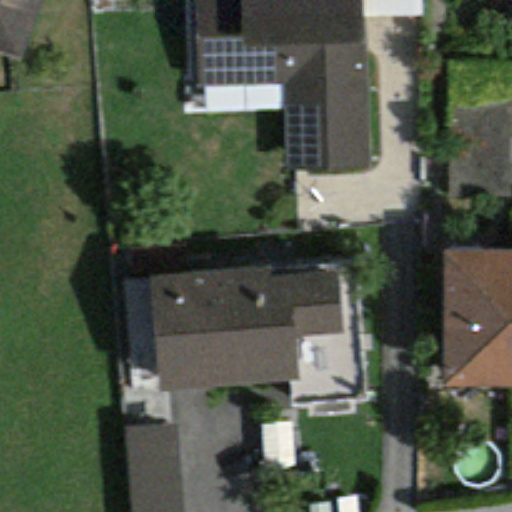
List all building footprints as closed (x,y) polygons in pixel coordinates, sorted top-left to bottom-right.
[(0,0),(0,53),(21,60),(41,0),(0,0)] [(368,172),(360,0),(193,0),(197,87),(284,84),(288,175),(368,172)] [(510,203),(511,102),(511,63),(451,62),(448,202),(510,203)] [(510,386),(510,251),(444,251),(443,385),(510,386)] [(336,271),(270,276),(269,269),(149,278),(158,393),(296,382),(293,338),(341,334),(336,271)] [(180,511),(176,425),(125,428),(129,511),(180,511)]
